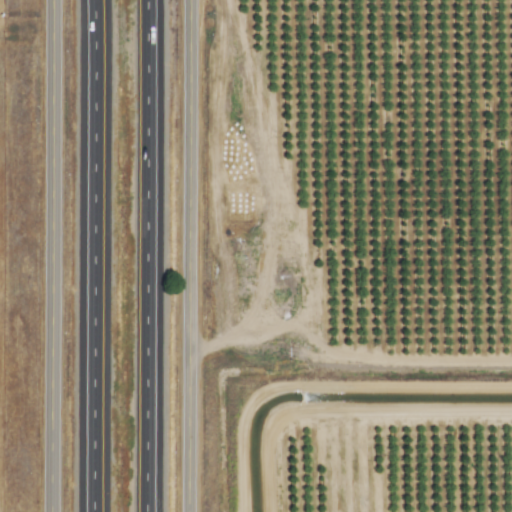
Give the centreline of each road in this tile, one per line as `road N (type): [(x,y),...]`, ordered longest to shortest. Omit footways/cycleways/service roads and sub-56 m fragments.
road 1 (tertiary): [(49,511),(47,0)]
road 2 (motorway): [(144,511),(145,0)]
road 3 (motorway): [(92,0),(91,511)]
road 4 (residential): [(185,511),(185,0)]
road 5 (track): [(511,412),(306,412)]
